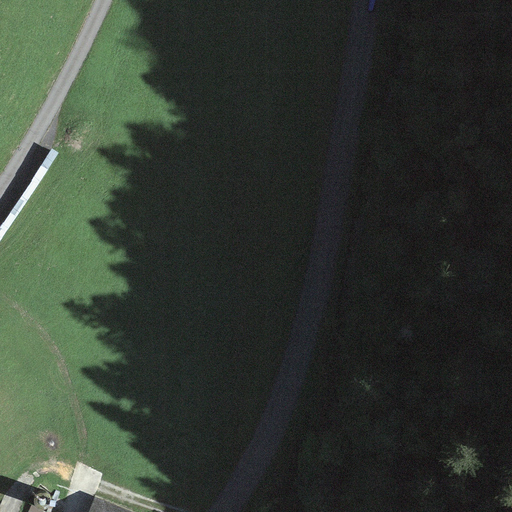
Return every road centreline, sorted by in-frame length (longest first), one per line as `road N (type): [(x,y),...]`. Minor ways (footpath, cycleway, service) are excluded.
road 1 (unclassified): [(226,511),(266,442),(297,359),(368,0)]
road 2 (track): [(0,204),(41,143),(105,0)]
